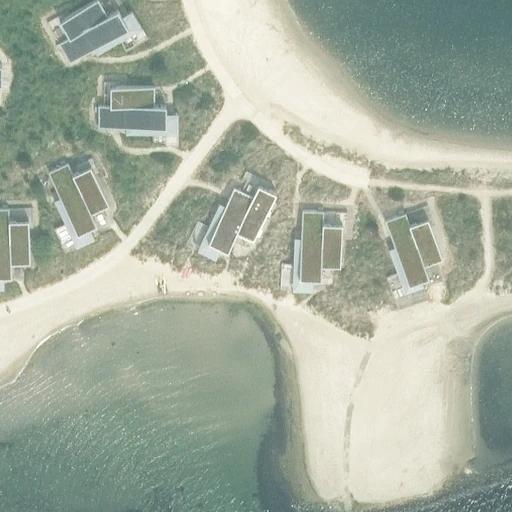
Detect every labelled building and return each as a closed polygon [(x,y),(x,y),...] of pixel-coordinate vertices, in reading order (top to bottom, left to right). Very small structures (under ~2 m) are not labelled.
[(98,0),(93,0),(59,20),(68,37),(107,14),(98,0)] [(68,37),(58,43),(69,61),(120,32),(114,20),(121,16),(117,9),(107,14),(68,37)] [(154,85),(109,85),(109,104),(154,104),(154,85)] [(109,104),(97,104),(97,126),(157,126),(157,113),(165,113),(165,104),(154,104),(109,104)] [(67,162),(47,171),(73,225),(85,219),(88,227),(96,223),(91,213),(72,173),(67,162)] [(89,165),(72,173),(91,213),(108,205),(89,165)] [(252,195),(232,240),(249,248),(275,192),(257,183),(252,195)] [(233,186),(211,234),(223,239),(219,247),(227,250),(232,240),(252,195),(233,186)] [(8,207),(0,207),(0,267),(2,267),(2,276),(11,275),(10,264),(9,219),(8,207)] [(301,209),(299,269),(312,269),(312,278),(320,278),(321,266),(322,222),(323,210),(301,209)] [(405,212),(384,219),(404,275),(417,271),(420,279),(428,276),(424,265),(409,223),(405,212)] [(427,217),(409,223),(424,265),(442,258),(427,217)] [(28,219),(9,219),(10,264),(29,263),(28,219)] [(322,222),(321,266),(340,267),(341,223),(322,222)]
